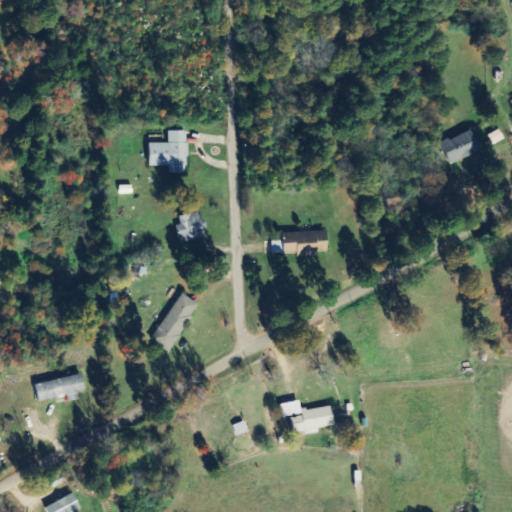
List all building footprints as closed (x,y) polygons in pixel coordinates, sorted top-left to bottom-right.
[(440,145),(451,166),(481,151),(470,129),(440,145)] [(149,143),(150,166),(170,166),(170,174),(188,174),(187,131),(168,131),(168,143),(149,143)] [(181,225),(176,227),(181,244),(206,237),(199,212),(179,217),(181,225)] [(328,254),(328,232),(283,233),(283,241),(272,242),(272,255),(328,254)] [(151,341),(169,352),(199,305),(182,294),(151,341)] [(35,384),(39,403),(67,397),(68,403),(79,401),(78,393),(85,392),(82,375),(35,384)] [(331,406),(301,411),(300,401),(280,404),(283,419),(290,417),(293,435),(318,431),(318,429),(334,426),(331,406)] [(77,511),(81,510),(73,494),(45,509),(47,511),(77,511)]
